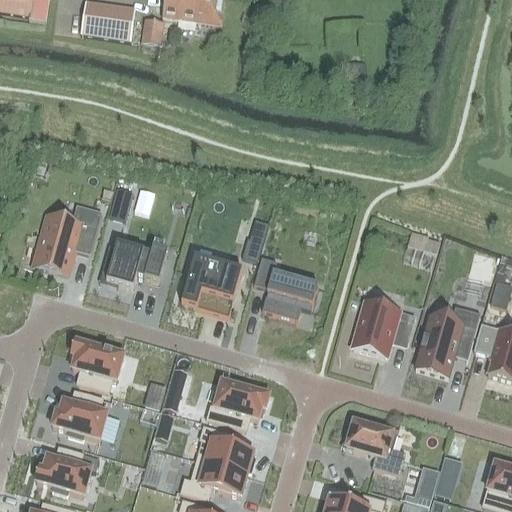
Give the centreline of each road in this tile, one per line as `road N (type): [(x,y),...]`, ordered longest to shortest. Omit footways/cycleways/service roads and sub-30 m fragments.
road 1 (residential): [(316,384),(44,307),(29,357)]
road 2 (residential): [(511,439),(316,384)]
road 3 (residential): [(280,511),(316,384)]
